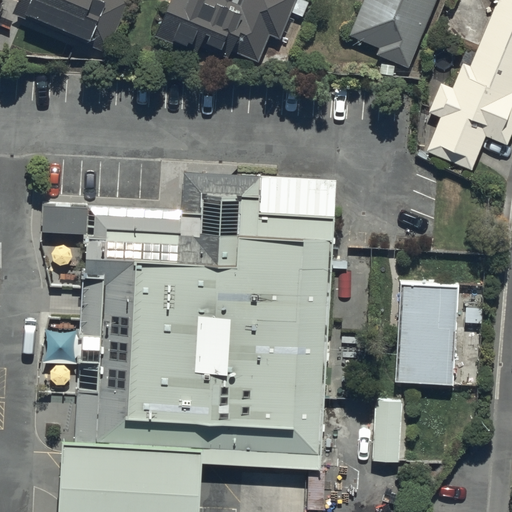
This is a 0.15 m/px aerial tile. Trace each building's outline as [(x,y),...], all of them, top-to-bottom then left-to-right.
[(63,23),(61,30),(107,49),(127,0),(12,0),(9,9),(31,17),(33,11),(63,23)] [(240,0),(240,2),(234,0),(164,0),(151,31),(194,49),(201,33),(219,41),(216,50),(229,55),(232,48),(257,58),(269,30),(278,34),(289,8),(307,15),(312,3),(306,0),(240,0)] [(362,0),(350,31),(377,42),(373,52),(407,65),(433,0),(362,0)] [(511,0),(492,0),(469,62),(460,59),(451,83),(439,78),(427,109),(439,114),(426,147),(472,165),(485,132),(506,140),(511,126),(511,86),(511,87),(511,85),(511,0)] [(334,175),(184,167),(180,209),(42,201),(41,227),(83,228),(73,434),(200,442),(199,455),(319,462),(334,175)] [(455,284),(399,281),(394,379),(450,382),(455,284)] [(406,395),(373,395),(372,414),(355,414),(354,453),(371,454),(370,457),(404,458),(406,395)] [(73,434),(58,433),(53,511),(195,511),(199,455),(200,442),(73,434)]
